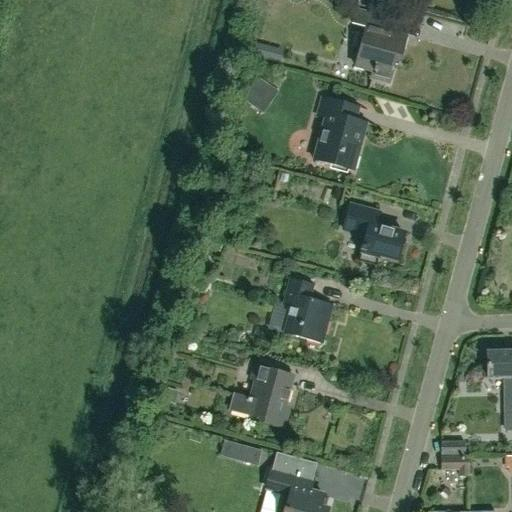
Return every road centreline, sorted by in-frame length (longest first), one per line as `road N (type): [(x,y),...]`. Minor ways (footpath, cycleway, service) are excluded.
road 1 (residential): [(449,318),(511,83)]
road 2 (residential): [(398,511),(449,318)]
